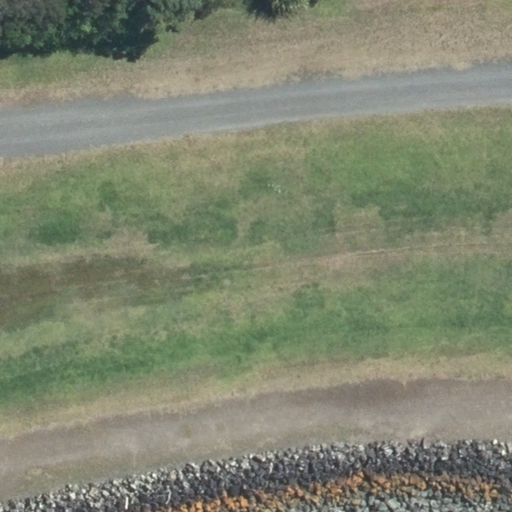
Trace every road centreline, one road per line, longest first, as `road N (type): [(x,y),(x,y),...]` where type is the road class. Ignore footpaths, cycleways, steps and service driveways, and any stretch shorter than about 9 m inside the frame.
road 1 (track): [(511,409),(238,426),(0,466)]
road 2 (track): [(0,137),(511,82)]
